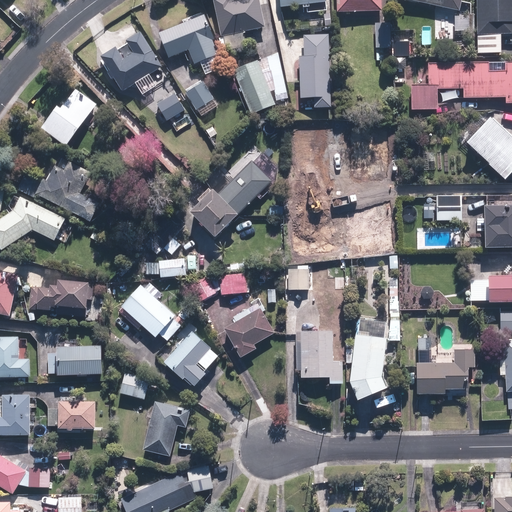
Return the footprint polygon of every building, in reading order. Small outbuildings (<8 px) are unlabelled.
[(213,3),(220,38),(262,29),(257,4),(246,7),(245,1),(228,4),(227,0),(213,3)] [(278,0),(279,9),(323,4),(322,0),(278,0)] [(335,0),(336,13),(379,12),(378,0),(335,0)] [(399,0),(457,13),(459,0),(399,0)] [(511,0),(474,0),(477,37),(509,35),(509,25),(511,24),(511,0)] [(201,18),(158,36),(166,56),(189,47),(195,63),(213,56),(206,40),(210,39),(201,18)] [(383,22),(372,23),(374,62),(385,62),(383,22)] [(101,59),(121,92),(159,69),(138,35),(101,59)] [(330,109),(327,35),(301,36),(302,57),(297,57),(299,99),(312,99),(313,109),(330,109)] [(399,45),(392,45),(391,69),(404,69),(404,59),(399,59),(399,45)] [(256,63),(233,72),(250,116),(273,107),(256,63)] [(486,64),(427,65),(428,87),(412,88),(412,109),(435,109),(435,90),(462,89),(462,99),(511,98),(511,64),(504,64),(504,72),(486,72),(486,64)] [(203,82),(186,93),(196,109),(213,99),(203,82)] [(235,93),(231,84),(219,89),(223,98),(235,93)] [(64,147),(95,106),(74,90),(58,112),(55,110),(40,130),(64,147)] [(174,94),(157,104),(167,120),(184,110),(174,94)] [(511,137),(492,118),(468,142),(506,178),(511,171),(511,137)] [(211,125),(204,130),(210,142),(218,137),(211,125)] [(353,133),(328,133),(327,176),(367,178),(368,154),(358,154),(358,138),(353,138),(353,133)] [(189,216),(211,239),(269,183),(251,164),(215,198),(211,194),(189,216)] [(305,166),(288,166),(287,195),(299,195),(309,196),(310,177),(305,177),(305,166)] [(24,176),(17,191),(33,198),(33,197),(87,223),(96,204),(77,196),(83,184),(53,170),(46,184),(41,181),(40,183),(24,176)] [(287,195),(283,195),(281,220),(298,221),(299,195),(287,195)] [(377,244),(376,206),(347,206),(324,197),(313,222),(347,234),(359,245),(377,244)] [(435,198),(435,222),(459,221),(459,197),(435,198)] [(0,251),(32,231),(53,241),(63,220),(19,199),(12,213),(0,221),(0,251)] [(511,208),(481,209),(482,249),(511,248),(511,208)] [(171,212),(147,238),(151,241),(145,247),(156,257),(162,251),(169,258),(181,245),(174,238),(185,225),(171,212)] [(293,224),(282,223),(282,237),(293,237),(293,224)] [(157,261),(158,279),(185,277),(183,259),(157,261)] [(307,271),(288,272),(289,291),(307,290),(307,271)] [(0,315),(7,317),(17,277),(0,273),(0,315)] [(207,276),(188,287),(198,304),(216,293),(207,276)] [(243,276),(219,278),(221,295),(244,292),(243,276)] [(398,278),(387,278),(386,345),(398,345),(398,278)] [(511,279),(486,280),(486,304),(511,303),(511,279)] [(30,290),(28,310),(48,312),(49,308),(83,311),(86,286),(55,282),(54,288),(47,288),(47,292),(30,290)] [(139,287),(120,308),(154,338),(173,318),(139,287)] [(258,311),(224,330),(239,357),(252,350),(250,347),(272,334),(258,311)] [(511,313),(500,313),(500,331),(511,331),(511,313)] [(328,333),(299,334),(300,379),(329,378),(329,384),(340,384),(340,365),(329,365),(328,333)] [(190,334),(162,365),(180,381),(181,379),(191,388),(201,376),(192,368),(208,351),(190,334)] [(354,337),(348,384),(355,402),(383,391),(378,380),(383,341),(354,337)] [(0,378),(28,377),(27,361),(17,361),(16,341),(0,341),(0,378)] [(511,343),(503,344),(505,391),(511,390),(511,343)] [(54,350),(55,376),(99,374),(98,348),(54,350)] [(454,365),(416,365),(416,394),(442,393),(442,389),(465,389),(465,368),(471,368),(471,354),(453,355),(454,365)] [(47,359),(38,359),(37,376),(46,377),(47,359)] [(124,376),(119,393),(143,400),(147,382),(124,376)] [(397,402),(393,394),(373,403),(377,412),(397,402)] [(0,420),(0,436),(28,436),(27,399),(1,400),(2,420),(0,420)] [(93,403),(57,404),(57,430),(93,430),(93,403)] [(187,412),(154,403),(142,451),(167,457),(175,425),(184,427),(187,412)] [(24,473),(0,458),(0,488),(11,495),(24,473)] [(210,489),(206,468),(183,472),(121,500),(126,511),(165,511),(195,499),(192,493),(210,489)] [(28,470),(28,488),(48,488),(48,470),(28,470)] [(81,511),(82,498),(57,498),(56,511),(81,511)] [(511,511),(511,499),(495,500),(495,511),(511,511)]
